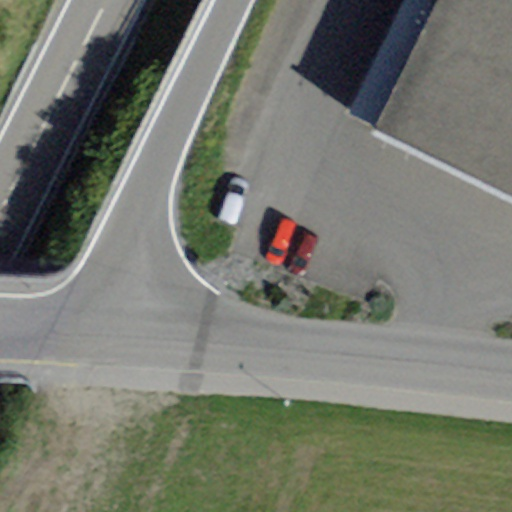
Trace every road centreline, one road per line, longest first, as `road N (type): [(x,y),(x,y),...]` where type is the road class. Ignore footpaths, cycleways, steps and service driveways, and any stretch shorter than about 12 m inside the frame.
road 1 (unclassified): [(511,369),(116,333)]
road 2 (secondary): [(116,333),(143,193),(233,0)]
road 3 (secondary): [(100,0),(0,214)]
